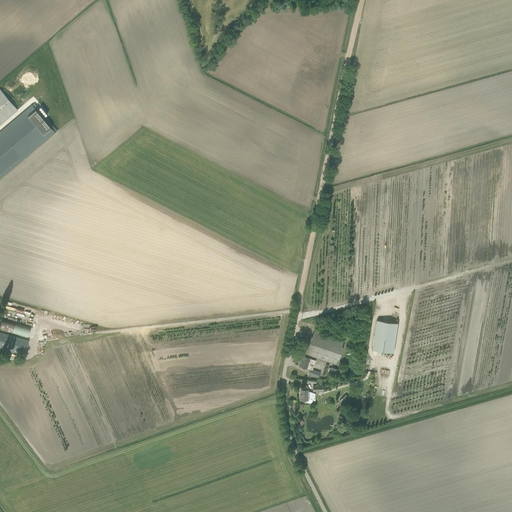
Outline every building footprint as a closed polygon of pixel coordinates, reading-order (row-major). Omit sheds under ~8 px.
[(0,126),(19,112),(0,89),(0,126)] [(32,105),(0,131),(0,178),(57,131),(46,118),(44,120),(32,105)] [(393,353),(397,323),(377,320),(372,350),(393,353)] [(0,349),(24,356),(28,340),(0,331),(0,349)] [(304,353),(335,364),(337,359),(338,359),(343,347),(341,346),(343,340),(314,331),(312,336),(311,336),(309,343),(307,343),(304,353)] [(300,362),(298,366),(305,368),(310,369),(309,374),(319,378),(321,372),(313,370),(317,361),(311,359),(311,358),(307,357),(307,356),(305,356),(303,356),(301,362),(300,362)] [(327,373),(341,378),(343,372),(338,371),(339,370),(331,367),(331,368),(329,367),(327,373)] [(312,399),(313,392),(308,391),(308,390),(301,390),(301,396),(300,396),(300,400),(304,400),(304,401),(312,404),(313,400),(312,399)] [(346,390),(338,399),(339,400),(348,391),(346,390)] [(352,401),(345,394),(340,400),(347,407),(352,401)]
